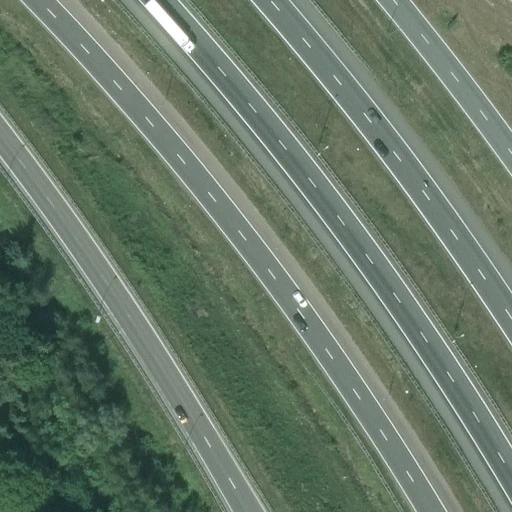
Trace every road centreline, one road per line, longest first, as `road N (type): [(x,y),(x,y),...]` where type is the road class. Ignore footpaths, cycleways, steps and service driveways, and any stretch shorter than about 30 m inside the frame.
road 1 (trunk): [(33,0),(271,278),(428,511)]
road 2 (motorway): [(153,0),(373,269),(511,482)]
road 3 (trunk): [(0,143),(111,295),(244,511)]
road 4 (motorway): [(511,325),(398,162),(265,0)]
road 5 (trunk): [(511,161),(385,0)]
